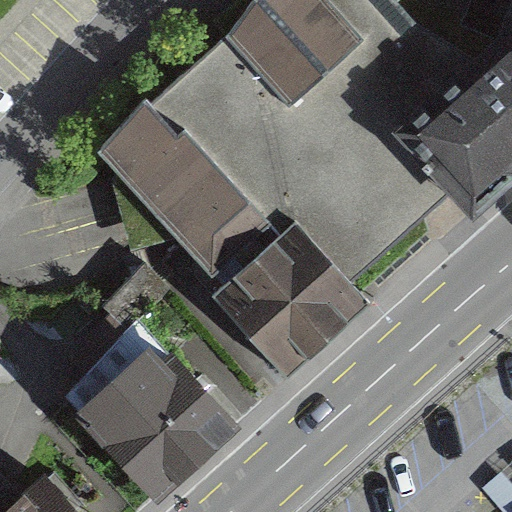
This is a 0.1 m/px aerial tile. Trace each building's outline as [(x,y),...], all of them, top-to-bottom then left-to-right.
[(425,217),(454,191),(400,130),(501,40),(462,23),(471,0),(252,0),(228,33),(100,152),(122,176),(130,211),(148,206),(157,236),(175,235),(211,276),(223,268),(232,277),(214,297),(287,376),(369,304),(360,294),(428,233),(425,217)] [(511,12),(501,40),(511,48),(511,12)] [(511,177),(511,48),(501,40),(400,130),(454,191),(472,213),(511,177)] [(237,426),(153,327),(75,393),(159,492),(237,426)] [(511,462),(490,481),(511,506),(511,462)] [(58,511),(31,482),(0,509),(0,511),(58,511)]
